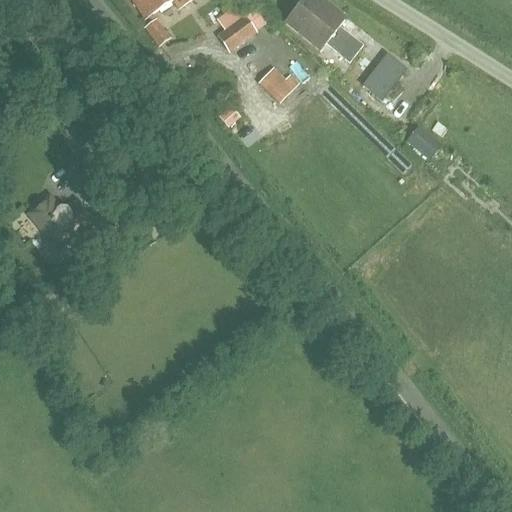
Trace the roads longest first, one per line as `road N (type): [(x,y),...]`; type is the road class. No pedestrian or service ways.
road 1 (unclassified): [(507,511),(93,0)]
road 2 (unclassified): [(511,79),(384,0)]
